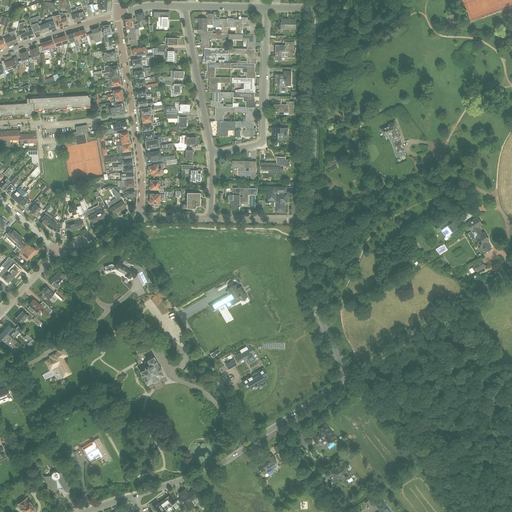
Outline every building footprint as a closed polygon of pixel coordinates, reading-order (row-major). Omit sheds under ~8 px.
[(74,22),(80,20),(76,9),(71,10),(70,6),(68,0),(64,0),(66,5),(67,7),(68,12),(69,14),(71,14),(72,15),(74,22)] [(106,9),(107,1),(99,0),(98,9),(106,9)] [(80,20),(86,18),(82,8),(82,7),(81,6),(76,7),(76,9),(80,20)] [(57,27),(63,25),(60,13),(59,12),(54,14),(57,27)] [(66,17),(66,15),(69,14),(68,12),(63,14),(62,12),(60,13),(63,25),(68,24),(66,17)] [(136,36),(140,35),(139,26),(143,25),(141,20),(145,19),(143,12),(136,14),(138,23),(134,24),(136,36)] [(154,13),(154,18),(158,18),(162,18),(161,23),(157,23),(157,29),(162,29),(162,28),(165,28),(165,29),(165,30),(167,30),(168,29),(168,28),(168,22),(168,20),(169,20),(169,19),(169,18),(168,18),(168,17),(168,13),(154,13)] [(205,24),(213,25),(213,17),(213,14),(207,13),(207,19),(199,18),(199,33),(202,33),(207,33),(207,27),(205,27),(205,24)] [(40,30),(36,20),(38,19),(39,19),(39,15),(29,19),(31,25),(34,32),(40,30)] [(50,21),(46,23),(49,30),(56,28),(55,27),(51,15),(48,16),(50,21)] [(227,34),(227,27),(227,20),(223,19),(223,20),(219,20),(219,19),(217,19),(217,17),(213,17),(213,25),(213,27),(219,27),(219,25),(222,25),(222,34),(227,34)] [(256,35),(256,20),(248,20),(248,17),(242,17),(242,20),(241,28),(242,28),(241,34),(244,34),(244,33),(243,33),(243,30),(244,30),(244,28),(248,28),(248,25),(250,26),(250,34),(256,35)] [(137,45),(136,36),(134,24),(134,25),(134,24),(133,24),(132,18),(125,19),(127,30),(131,29),(131,32),(130,32),(132,40),(130,41),(131,46),(137,45)] [(242,28),(241,28),(242,20),(234,19),(227,19),(227,20),(227,27),(236,28),(236,34),(241,34),(242,28)] [(281,28),(296,29),(296,19),(281,19),(281,28)] [(49,30),(46,23),(43,24),(41,20),(38,21),(42,33),(49,30)] [(28,38),(24,28),(24,26),(22,22),(19,24),(17,30),(22,29),(24,33),(20,34),(23,40),(28,38)] [(107,35),(112,35),(111,29),(110,29),(110,26),(110,25),(109,24),(108,25),(103,26),(104,32),(103,32),(105,42),(108,42),(107,35)] [(34,36),(32,30),(31,27),(27,28),(27,27),(26,25),(24,26),(24,28),(28,38),(34,36)] [(99,33),(98,28),(91,30),(92,33),(89,34),(90,40),(94,39),(95,42),(101,40),(100,37),(103,36),(102,32),(99,33)] [(85,30),(84,30),(79,32),(81,38),(82,41),(85,41),(86,44),(88,43),(89,43),(85,30)] [(75,42),(73,33),(67,35),(70,44),(71,47),(75,46),(76,52),(79,51),(78,46),(76,42),(75,42)] [(212,42),(210,42),(210,39),(229,39),(229,34),(227,34),(222,34),(207,33),(202,33),(202,48),(205,48),(210,48),(212,48),(212,42)] [(15,34),(9,37),(12,44),(18,42),(15,34)] [(255,49),(256,35),(250,34),(244,34),(241,34),(236,34),(229,34),(229,39),(247,39),(247,49),(255,49)] [(65,35),(60,37),(62,45),(62,52),(65,52),(65,48),(63,44),(68,43),(65,35)] [(12,44),(9,37),(4,39),(7,46),(12,44)] [(62,45),(60,37),(54,39),(57,49),(59,49),(59,52),(62,52),(62,45)] [(56,50),(52,40),(46,42),(51,55),(53,54),(53,55),(54,54),(52,51),(54,51),(53,51),(56,50)] [(282,61),(282,56),(288,56),(288,57),(295,57),(295,47),(294,47),(294,42),(285,41),(285,45),(275,45),(275,60),(282,61)] [(51,55),(46,42),(41,44),(43,50),(43,53),(47,52),(50,59),(52,58),(51,55)] [(153,56),(152,49),(146,50),(145,46),(140,47),(140,46),(137,47),(137,48),(136,48),(132,49),(133,50),(132,50),(132,52),(133,52),(133,55),(137,55),(137,56),(146,54),(146,57),(144,57),(145,57),(153,56)] [(41,65),(40,54),(38,54),(36,47),(30,50),(31,53),(31,54),(32,57),(33,56),(33,60),(34,60),(37,59),(38,65),(41,65)] [(175,55),(174,55),(174,53),(175,53),(175,52),(174,52),(174,51),(167,51),(166,51),(166,48),(157,48),(157,51),(164,51),(164,57),(167,57),(167,63),(173,63),(173,61),(175,61),(175,55)] [(212,63),(212,53),(230,54),(230,48),(212,48),(210,48),(205,48),(204,59),(202,59),(202,62),(207,62),(212,63)] [(255,60),(255,49),(247,49),(230,48),(230,54),(247,54),(247,61),(238,61),(238,63),(247,63),(256,64),(257,64),(257,60),(255,60)] [(20,57),(22,60),(24,65),(23,66),(20,66),(20,74),(24,74),(23,68),(26,67),(25,65),(27,65),(26,63),(29,61),(29,57),(28,58),(26,51),(20,53),(21,57),(20,57)] [(117,57),(117,55),(116,54),(115,51),(104,53),(104,56),(103,56),(104,62),(108,61),(108,60),(116,58),(117,57)] [(20,66),(17,58),(14,60),(14,59),(13,59),(11,55),(7,56),(13,70),(17,68),(18,71),(20,70),(20,66)] [(13,70),(7,56),(4,58),(5,62),(4,62),(5,63),(3,64),(3,66),(5,72),(6,72),(6,73),(8,73),(8,72),(13,70)] [(141,60),(146,59),(145,57),(144,57),(141,58),(141,59),(132,60),(133,67),(142,66),(141,60)] [(215,77),(215,68),(231,68),(231,63),(224,63),(219,63),(212,63),(207,62),(207,73),(205,73),(205,77),(210,77),(215,77)] [(256,68),(256,64),(247,63),(238,63),(231,63),(231,68),(247,69),(246,78),(255,78),(256,72),(255,72),(255,68),(256,68)] [(147,77),(146,75),(146,71),(143,71),(142,68),(140,69),(141,71),(134,72),(133,72),(134,75),(135,75),(135,78),(139,77),(139,78),(140,78),(147,77)] [(274,89),(280,89),(280,79),(285,79),(285,80),(285,85),(291,86),(291,71),(284,71),(284,74),(280,74),(275,74),(274,89)] [(149,79),(149,77),(147,77),(140,78),(140,79),(135,80),(136,82),(135,82),(136,86),(145,85),(144,80),(149,79)] [(218,92),(220,92),(221,83),(232,83),(232,78),(231,78),(215,77),(210,77),(210,92),(213,92),(218,92)] [(121,85),(119,78),(115,79),(115,78),(108,79),(108,83),(109,82),(110,86),(112,86),(121,85)] [(254,93),(255,78),(246,78),(233,78),(232,78),(232,83),(246,83),(246,93),(254,93)] [(173,84),(173,90),(171,90),(171,96),(176,96),(176,94),(177,94),(180,94),(180,84),(173,84)] [(122,93),(122,91),(121,90),(121,89),(113,91),(113,93),(107,94),(102,95),(102,97),(106,97),(122,95),(122,93)] [(137,91),(136,92),(136,94),(137,94),(138,97),(145,96),(145,98),(151,97),(151,95),(150,91),(147,92),(147,89),(145,89),(136,90),(137,91)] [(220,97),(223,97),(233,97),(233,92),(220,92),(218,92),(213,92),(212,100),(211,100),(211,106),(212,106),(215,106),(220,107),(220,106),(224,106),(224,103),(221,103),(221,101),(220,100),(220,97)] [(256,104),(254,104),(254,93),(246,93),(233,92),(233,97),(244,98),(243,101),(246,101),(246,105),(242,105),(242,107),(246,107),(255,107),(256,108),(256,104)] [(0,106),(6,106),(13,106),(20,105),(27,105),(27,113),(30,113),(30,115),(34,114),(35,114),(34,110),(33,100),(41,100),(48,99),(55,99),(62,98),(68,98),(75,98),(82,97),(88,97),(88,95),(26,99),(26,103),(0,104),(0,106)] [(108,109),(124,106),(124,105),(124,104),(124,102),(123,102),(123,101),(115,102),(115,103),(112,103),(112,105),(106,106),(107,109),(108,109)] [(289,115),(294,115),(294,101),(287,101),(287,105),(280,104),(274,104),(274,111),(279,111),(279,112),(289,112),(289,115)] [(189,104),(182,104),(182,103),(181,103),(181,102),(175,102),(175,103),(175,111),(170,111),(170,109),(168,109),(168,108),(167,108),(167,109),(166,109),(166,114),(182,114),(182,111),(189,111),(189,104)] [(120,113),(120,112),(125,111),(124,110),(125,110),(125,108),(124,107),(124,106),(108,109),(109,115),(120,113)] [(151,107),(140,109),(141,111),(140,111),(140,112),(140,114),(141,115),(154,113),(154,109),(156,109),(156,106),(152,107),(153,108),(151,109),(151,107)] [(223,121),(223,112),(235,112),(235,107),(231,107),(225,107),(224,106),(220,106),(220,107),(215,106),(215,121),(218,121),(223,121)] [(246,112),(246,118),(243,118),(243,122),(245,122),(254,122),(255,116),(254,116),(254,112),(255,112),(255,107),(246,107),(242,107),(235,107),(235,112),(246,112)] [(153,117),(153,114),(141,116),(140,117),(141,119),(142,119),(143,123),(151,122),(153,121),(153,117)] [(186,117),(182,117),(182,114),(166,114),(165,114),(167,118),(177,119),(177,125),(176,127),(175,127),(175,130),(183,130),(183,129),(183,127),(186,127),(186,117)] [(114,129),(112,129),(111,130),(111,131),(112,131),(127,129),(126,122),(121,123),(121,121),(114,122),(115,124),(113,125),(114,129)] [(225,127),(236,127),(236,121),(223,121),(218,121),(218,126),(219,126),(219,130),(218,130),(218,136),(227,136),(228,130),(225,130),(225,127)] [(253,137),(254,122),(245,122),(243,122),(236,121),(236,127),(246,127),(246,131),(244,130),(244,137),(253,137)] [(159,125),(159,122),(143,125),(143,127),(142,128),(143,130),(144,130),(144,131),(152,130),(152,129),(153,129),(153,126),(159,125)] [(395,122),(392,123),(389,124),(389,127),(382,129),(384,135),(391,133),(393,139),(391,139),(394,150),(397,150),(399,157),(406,155),(404,150),(401,141),(402,141),(400,136),(399,137),(395,122)] [(77,133),(77,136),(84,135),(86,134),(86,131),(88,131),(87,126),(77,127),(78,131),(78,133),(77,133)] [(273,127),(273,139),(278,140),(283,140),(288,140),(288,127),(273,127)] [(12,140),(11,131),(3,131),(4,140),(12,140)] [(20,139),(20,135),(20,131),(11,131),(12,140),(20,139)] [(29,143),(28,134),(20,135),(20,139),(20,143),(29,143)] [(36,134),(28,134),(29,143),(37,142),(36,134)] [(196,144),(196,137),(186,137),(186,136),(182,136),(182,143),(178,143),(174,143),(175,147),(176,147),(184,147),(184,144),(196,144)] [(158,144),(158,139),(145,141),(145,142),(145,145),(146,145),(146,148),(154,147),(155,150),(166,148),(166,143),(158,144)] [(122,145),(119,145),(116,146),(117,153),(130,151),(129,144),(122,145)] [(31,159),(37,153),(37,150),(28,151),(25,155),(27,157),(31,156),(31,159)] [(160,155),(159,151),(147,153),(146,153),(147,157),(148,157),(148,159),(156,158),(157,161),(176,158),(175,155),(168,156),(168,155),(160,155)] [(132,154),(131,152),(123,153),(121,153),(121,156),(119,157),(119,156),(111,158),(111,161),(118,160),(118,159),(119,158),(119,159),(124,159),(131,157),(131,154),(132,154)] [(261,163),(261,167),(262,167),(262,169),(262,170),(262,169),(269,169),(269,174),(283,174),(283,169),(281,169),(281,166),(283,166),(290,166),(290,159),(286,159),(286,157),(277,157),(277,159),(277,163),(261,163)] [(124,166),(132,164),(132,161),(133,161),(132,159),(131,159),(131,158),(120,160),(121,164),(112,165),(113,168),(124,166)] [(251,179),(256,179),(256,168),(252,168),(249,168),(249,161),(232,161),(232,167),(238,168),(238,176),(251,176),(251,179)] [(163,167),(163,164),(154,165),(154,166),(148,166),(149,169),(148,169),(148,171),(149,172),(149,173),(154,173),(154,175),(161,174),(162,173),(163,172),(163,171),(163,170),(162,169),(161,169),(161,168),(163,167)] [(182,170),(191,170),(190,181),(200,181),(201,170),(193,170),(193,165),(182,165),(182,170)] [(6,176),(8,173),(11,170),(12,170),(13,168),(11,166),(9,167),(3,174),(6,176)] [(8,179),(9,178),(8,178),(10,175),(13,172),(11,170),(8,173),(6,176),(0,182),(0,186),(3,189),(6,187),(11,182),(8,179)] [(15,188),(13,186),(20,178),(17,176),(8,186),(5,190),(9,195),(15,188)] [(150,189),(158,189),(158,193),(163,193),(163,189),(163,186),(159,186),(159,184),(161,184),(162,181),(159,181),(159,180),(150,180),(150,181),(149,182),(149,183),(150,184),(150,189)] [(11,196),(14,199),(20,193),(18,192),(20,189),(21,189),(23,187),(20,185),(11,196)] [(285,210),(285,207),(285,202),(287,202),(287,194),(285,194),(285,187),(268,186),(268,200),(276,201),(276,210),(276,211),(277,212),(278,212),(282,212),(283,212),(284,211),(284,210),(285,210)] [(128,190),(126,190),(126,187),(121,187),(120,187),(120,193),(125,193),(125,197),(134,197),(134,190),(128,190)] [(116,198),(108,204),(110,208),(113,213),(116,211),(117,212),(126,207),(122,201),(120,202),(119,199),(122,196),(114,188),(111,190),(116,198)] [(226,188),(225,195),(227,195),(227,199),(231,199),(231,203),(233,204),(233,210),(240,210),(240,199),(243,199),(243,202),(248,202),(249,195),(249,210),(255,210),(255,195),(257,196),(258,188),(249,188),(243,188),(233,188),(226,188)] [(154,206),(158,207),(158,204),(159,204),(160,200),(161,200),(161,198),(167,198),(167,191),(164,191),(164,194),(157,194),(155,194),(155,193),(149,193),(149,197),(150,197),(150,200),(149,200),(148,202),(149,203),(154,204),(154,206)] [(187,207),(196,207),(196,206),(200,206),(200,193),(187,193),(187,207)] [(20,194),(15,200),(19,203),(24,197),(22,196),(20,194)] [(20,204),(25,208),(30,202),(26,199),(29,197),(27,195),(22,200),(23,200),(20,204)] [(96,221),(99,220),(95,212),(94,210),(89,213),(83,200),(80,202),(81,205),(82,206),(84,215),(86,218),(89,217),(91,221),(93,220),(94,222),(96,221)] [(104,210),(106,209),(102,200),(99,202),(102,207),(100,208),(100,209),(95,212),(99,220),(102,218),(104,217),(104,215),(106,214),(104,210)] [(33,209),(30,211),(35,215),(37,217),(40,213),(39,211),(41,209),(38,206),(40,204),(38,201),(35,204),(32,208),(33,209)] [(82,220),(83,220),(86,219),(86,218),(84,215),(82,206),(81,205),(77,207),(78,210),(77,210),(78,213),(79,213),(80,217),(73,219),(76,229),(80,228),(82,227),(82,225),(84,225),(82,220)] [(44,215),(41,219),(43,220),(42,222),(44,223),(44,224),(46,226),(51,220),(53,217),(49,214),(46,212),(44,214),(44,215)] [(51,220),(46,226),(49,228),(51,229),(52,228),(53,230),(56,231),(59,232),(60,223),(58,221),(53,217),(51,220)] [(471,241),(476,238),(481,246),(481,245),(485,252),(491,248),(487,242),(489,241),(484,232),(483,233),(479,227),(482,225),(477,217),(467,223),(472,231),(467,234),(471,241)] [(76,229),(73,219),(70,220),(71,223),(69,224),(68,221),(62,222),(62,228),(66,228),(66,225),(67,225),(68,229),(70,229),(71,231),(73,230),(76,229)] [(457,225),(455,222),(448,226),(452,232),(457,229),(455,227),(457,225)] [(11,242),(18,234),(15,232),(13,230),(12,231),(10,230),(7,234),(7,233),(4,236),(7,238),(11,242)] [(21,240),(22,238),(20,237),(21,236),(18,234),(11,242),(15,246),(17,247),(14,251),(17,254),(26,244),(21,240)] [(27,244),(19,253),(27,261),(30,258),(31,258),(34,254),(35,255),(39,251),(35,248),(34,249),(32,247),(32,248),(31,248),(30,247),(27,244)] [(145,273),(143,268),(134,263),(133,265),(124,260),(123,261),(120,259),(118,262),(116,261),(114,264),(116,265),(115,267),(126,274),(125,275),(125,274),(125,275),(126,276),(130,278),(131,277),(132,275),(134,276),(138,270),(139,271),(140,275),(145,273)] [(481,261),(473,265),(474,266),(472,268),(474,271),(477,270),(477,271),(484,267),(481,261)] [(12,267),(8,271),(14,276),(16,274),(16,273),(18,272),(16,270),(18,268),(14,265),(15,265),(12,262),(10,265),(12,267)] [(52,278),(55,280),(52,284),(57,289),(60,285),(58,283),(62,278),(65,280),(67,280),(69,277),(65,274),(64,275),(59,270),(52,278)] [(12,279),(14,276),(8,271),(5,275),(2,273),(0,276),(3,278),(3,277),(7,281),(8,279),(10,280),(11,278),(12,279)] [(228,294),(221,298),(223,303),(224,304),(225,304),(231,300),(238,296),(240,298),(241,299),(241,298),(241,300),(242,299),(244,298),(247,297),(246,295),(245,293),(244,292),(244,291),(243,290),(242,289),(242,288),(241,287),(238,288),(236,284),(234,286),(233,286),(231,287),(228,289),(229,290),(226,292),(228,294)] [(40,291),(43,294),(41,296),(44,298),(45,296),(48,299),(51,295),(52,296),(54,293),(50,290),(50,289),(46,286),(44,288),(43,288),(40,291)] [(66,298),(57,290),(55,292),(62,299),(61,301),(62,302),(66,298)] [(28,304),(30,305),(28,308),(32,312),(35,309),(37,312),(39,309),(42,312),(41,312),(46,316),(49,318),(51,315),(49,313),(52,310),(47,306),(44,309),(39,305),(40,304),(33,299),(28,304)] [(16,318),(21,322),(26,317),(30,320),(32,318),(28,315),(22,311),(16,318)] [(41,323),(35,317),(32,320),(39,326),(39,325),(41,327),(43,324),(41,323)] [(10,335),(15,329),(12,326),(12,327),(9,324),(4,330),(10,335)] [(15,340),(10,335),(4,330),(0,334),(0,336),(1,338),(4,341),(7,344),(11,340),(15,344),(17,342),(15,340)] [(57,365),(64,377),(70,373),(62,358),(67,355),(61,344),(56,347),(58,352),(50,356),(52,359),(47,361),(50,368),(57,365)] [(246,346),(235,352),(237,355),(236,356),(240,362),(247,358),(250,363),(255,360),(251,353),(253,351),(251,347),(248,349),(246,346)] [(145,367),(146,369),(140,372),(141,374),(142,376),(141,377),(143,381),(144,380),(145,382),(146,382),(147,384),(152,381),(153,382),(155,382),(158,381),(159,378),(158,378),(164,375),(157,363),(153,357),(147,360),(149,365),(145,367)] [(247,378),(242,381),(245,387),(249,385),(250,388),(253,391),(266,384),(264,380),(263,378),(267,376),(263,368),(259,370),(259,372),(258,373),(259,374),(255,376),(256,377),(253,378),(252,376),(248,378),(247,378)] [(6,383),(5,380),(8,378),(6,373),(2,374),(0,375),(0,385),(1,389),(0,389),(0,399),(1,399),(1,400),(5,399),(5,397),(9,396),(7,391),(10,389),(7,383),(6,383)] [(325,438),(329,443),(336,438),(325,425),(319,430),(321,433),(314,439),(318,444),(325,438)] [(103,456),(105,460),(110,457),(110,459),(111,459),(99,438),(98,438),(94,441),(94,442),(83,449),(82,447),(81,448),(85,455),(86,454),(87,456),(90,460),(93,458),(92,455),(97,452),(100,457),(103,456)] [(77,460),(73,452),(65,456),(69,464),(77,460)] [(276,467),(274,464),(277,462),(271,454),(264,458),(266,460),(258,466),(262,472),(266,470),(268,472),(276,467)] [(344,482),(352,477),(346,470),(349,467),(346,462),(336,469),(331,472),(335,478),(336,477),(338,480),(341,478),(344,482)] [(71,487),(61,471),(59,472),(58,471),(57,470),(55,470),(53,471),(52,472),(51,473),(51,475),(44,476),(45,476),(46,480),(49,483),(53,485),(57,485),(57,489),(58,489),(63,487),(64,490),(71,487)] [(41,484),(40,481),(34,485),(36,488),(39,492),(46,488),(43,483),(41,484)] [(190,501),(199,495),(194,488),(187,493),(185,489),(179,493),(181,497),(178,499),(187,511),(194,506),(190,501)] [(157,500),(152,504),(157,511),(165,511),(162,507),(169,502),(167,499),(168,499),(171,503),(174,500),(169,493),(158,501),(157,500)] [(27,498),(18,504),(22,510),(23,510),(22,511),(27,511),(30,511),(31,511),(30,511),(34,511),(35,510),(35,509),(34,508),(27,498)] [(390,511),(384,502),(377,507),(381,511),(379,511),(390,511)]
